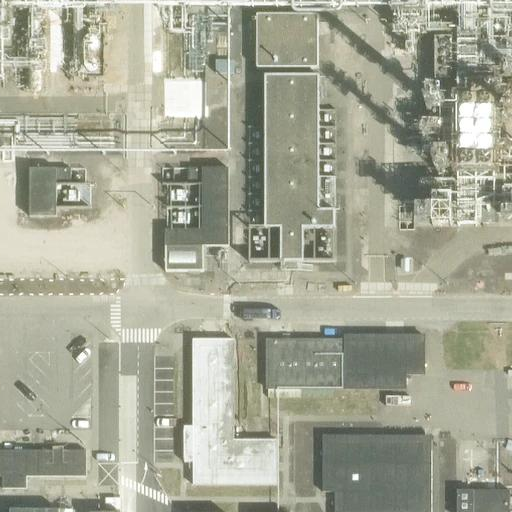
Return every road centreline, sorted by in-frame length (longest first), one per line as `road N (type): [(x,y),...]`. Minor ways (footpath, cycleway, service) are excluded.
road 1 (unknown): [(8,308),(15,402),(48,413),(66,406),(67,307)]
road 2 (unknown): [(511,381),(434,386),(373,421)]
